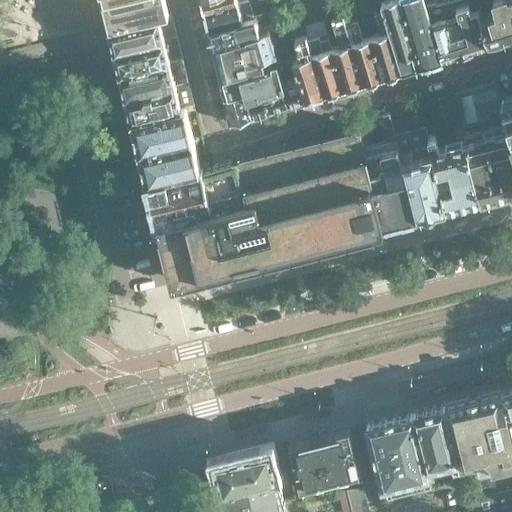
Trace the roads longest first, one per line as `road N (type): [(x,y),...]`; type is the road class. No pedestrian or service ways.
road 1 (residential): [(511,55),(232,141),(219,135),(182,0)]
road 2 (unclassified): [(511,270),(145,361)]
road 3 (residential): [(145,361),(63,46)]
road 4 (tertiary): [(134,426),(345,368)]
road 5 (residential): [(345,368),(387,392),(511,361)]
road 6 (tertiary): [(345,368),(511,324)]
road 7 (unclassified): [(145,361),(0,396)]
road 8 (residential): [(345,368),(378,511)]
road 9 (tertiary): [(0,459),(134,426)]
